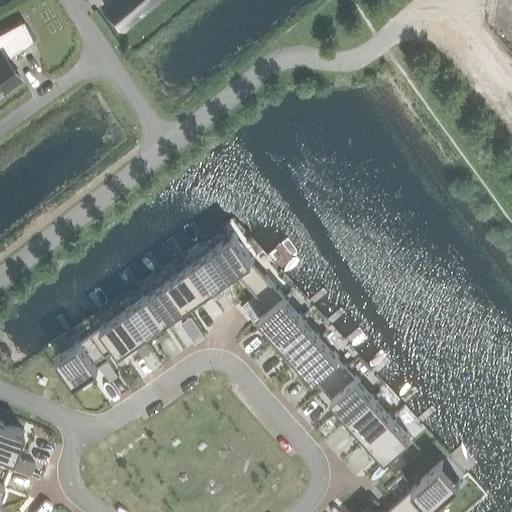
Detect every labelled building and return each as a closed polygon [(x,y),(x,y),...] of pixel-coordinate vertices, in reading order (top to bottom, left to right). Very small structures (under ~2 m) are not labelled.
[(158,0),(107,0),(103,5),(124,29),(158,0)] [(0,91),(19,77),(6,59),(33,40),(22,19),(0,31),(0,91)] [(281,296),(249,254),(235,230),(210,247),(229,275),(236,269),(259,297),(257,299),(266,309),(281,296)] [(210,247),(188,262),(207,290),(229,275),(210,247)] [(188,262),(166,278),(185,306),(207,290),(188,262)] [(166,278),(144,293),(163,321),(185,306),(166,278)] [(144,293),(122,309),(141,336),(163,321),(144,293)] [(266,309),(259,316),(279,338),(302,318),(281,296),(266,309)] [(122,309),(91,330),(107,353),(109,352),(112,350),(116,347),(119,351),(141,336),(122,309)] [(302,318),(279,338),(297,358),(320,338),(302,318)] [(91,330),(56,355),(75,382),(99,365),(98,364),(110,356),(107,353),(91,330)] [(320,338),(297,358),(314,378),(315,377),(323,386),(345,366),(320,338)] [(345,366),(323,386),(331,395),(331,396),(350,418),(374,397),(345,366)] [(374,397),(350,418),(368,439),(392,417),(374,397)] [(392,417),(368,439),(386,458),(409,437),(392,417)] [(0,420),(0,465),(7,468),(11,457),(12,457),(23,430),(0,420)] [(122,442),(92,463),(106,484),(136,464),(122,442)] [(23,459),(19,470),(30,475),(34,463),(23,459)] [(412,487),(383,511),(422,511),(459,480),(441,460),(411,487),(412,487)] [(237,511),(239,511),(221,493),(201,511),(237,511)]
